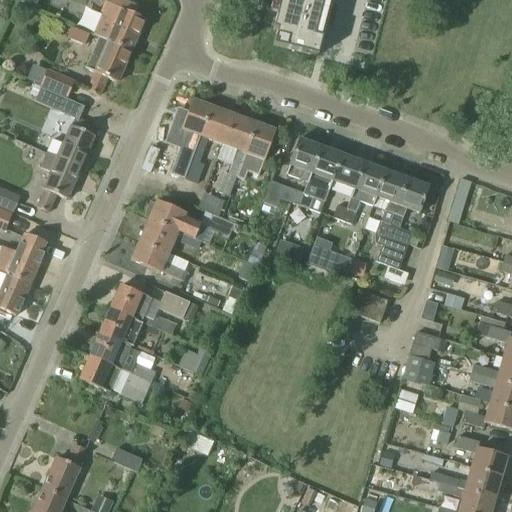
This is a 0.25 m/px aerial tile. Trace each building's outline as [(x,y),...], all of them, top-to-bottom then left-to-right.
[(16,0),(16,1),(35,9),(38,0),(16,0)] [(131,51),(144,21),(134,16),(137,8),(118,0),(106,0),(101,13),(104,14),(94,36),(98,38),(108,42),(108,41),(131,51)] [(323,0),(280,0),(272,30),(277,31),(273,46),(317,58),(322,39),(313,37),(323,0)] [(69,38),(89,47),(93,36),(73,28),(69,38)] [(131,51),(108,41),(108,42),(98,38),(84,71),(95,75),(87,93),(99,98),(106,80),(116,85),(131,51)] [(72,83),(47,72),(41,87),(66,98),(72,83)] [(40,89),(34,102),(59,113),(65,100),(40,89)] [(184,181),(211,109),(191,102),(180,131),(192,135),(183,159),(178,157),(171,176),(184,181)] [(207,141),(222,146),(232,117),(211,109),(184,181),(196,186),(204,166),(198,164),(207,141)] [(232,117),(222,146),(217,160),(232,166),(228,176),(224,175),(217,193),(229,198),(236,179),(256,126),(232,117)] [(46,155),(80,169),(93,137),(91,137),(95,128),(74,119),(63,146),(52,141),(46,155)] [(256,126),(236,179),(244,183),(254,158),(264,162),(275,133),(256,126)] [(320,149),(298,141),(288,168),(289,168),(285,177),(307,185),(320,149)] [(307,185),(298,208),(310,212),(314,200),(323,204),(341,157),(320,149),(307,185)] [(46,155),(39,170),(50,174),(43,191),(44,192),(36,210),(48,215),(56,197),(66,201),(80,169),(46,155)] [(341,157),(323,204),(325,205),(333,184),(354,191),(364,165),(341,157)] [(364,165),(354,191),(356,192),(349,211),(355,214),(359,204),(371,208),(384,173),(364,165)] [(384,173),(371,208),(393,216),(406,180),(384,173)] [(406,180),(393,216),(394,217),(390,228),(389,227),(385,238),(408,247),(412,236),(399,230),(406,210),(419,215),(428,189),(406,180)] [(460,180),(456,194),(467,197),(471,184),(460,180)] [(271,184),(263,205),(277,210),(284,189),(271,184)] [(0,208),(12,214),(19,199),(0,191),(0,208)] [(149,220),(177,233),(202,244),(205,237),(197,234),(200,226),(183,219),(185,215),(157,203),(155,206),(150,203),(145,215),(150,217),(149,220)] [(352,226),(356,214),(355,214),(349,211),(337,207),(332,219),(352,226)] [(0,231),(6,234),(14,216),(0,209),(0,231)] [(447,223),(448,223),(458,226),(461,215),(450,211),(447,223)] [(235,228),(212,218),(206,231),(230,241),(235,228)] [(202,244),(177,233),(149,220),(139,244),(167,257),(174,239),(199,251),(202,244)] [(375,236),(385,239),(381,248),(381,250),(404,259),(408,247),(385,238),(389,227),(380,224),(375,236)] [(16,255),(2,249),(0,253),(0,273),(29,286),(43,255),(41,254),(45,245),(24,236),(16,255)] [(385,239),(375,236),(374,238),(375,246),(381,248),(385,239)] [(276,257),(297,265),(303,250),(281,242),(276,257)] [(164,263),(167,257),(139,244),(131,262),(159,274),(164,263)] [(441,247),(435,269),(447,273),(453,251),(441,247)] [(404,259),(381,250),(376,263),(399,271),(404,259)] [(263,257),(250,251),(245,262),(257,267),(262,256),(263,257)] [(329,253),(322,272),(345,280),(352,261),(329,253)] [(511,267),(504,265),(501,273),(511,276),(511,267)] [(444,286),(447,275),(436,272),(433,283),(444,286)] [(29,286),(0,273),(0,311),(15,318),(29,286)] [(141,324),(151,328),(150,329),(160,333),(165,322),(154,317),(152,322),(144,318),(151,301),(120,287),(110,310),(141,324)] [(373,297),(357,292),(349,314),(365,320),(373,297)] [(182,321),(189,305),(165,294),(158,310),(182,321)] [(447,296),(444,307),(457,311),(460,299),(447,296)] [(373,297),(365,320),(379,325),(387,303),(373,297)] [(420,321),(432,324),(437,306),(425,303),(420,321)] [(511,307),(497,303),(494,315),(511,319),(511,307)] [(141,324),(110,310),(99,334),(130,348),(141,324)] [(480,318),(478,326),(503,333),(505,325),(480,318)] [(503,358),(511,360),(511,340),(508,339),(510,335),(503,333),(478,326),(475,336),(507,346),(503,358)] [(130,348),(99,334),(89,358),(120,371),(130,348)] [(439,341),(416,334),(412,346),(435,353),(439,341)] [(198,337),(194,346),(213,355),(218,344),(198,337)] [(183,348),(179,370),(204,375),(208,353),(183,348)] [(120,371),(89,358),(79,382),(110,395),(120,371)] [(427,363),(408,358),(401,380),(403,380),(429,388),(435,365),(427,363)] [(471,374),(496,381),(511,385),(511,360),(503,358),(498,375),(474,367),(471,374)] [(459,363),(457,371),(470,374),(472,366),(459,363)] [(150,384),(153,385),(157,375),(136,366),(132,376),(139,379),(135,390),(145,394),(150,384)] [(493,391),(489,405),(511,411),(511,385),(496,381),(471,374),(469,383),(493,391)] [(132,376),(124,395),(145,404),(153,385),(150,384),(145,394),(135,390),(139,379),(132,376)] [(511,411),(489,405),(485,419),(464,413),(461,424),(482,430),(484,425),(511,432),(511,411)] [(182,447),(206,458),(213,444),(188,432),(182,447)] [(471,469),(501,477),(506,458),(476,449),(478,444),(458,438),(454,449),(475,455),(471,469)] [(42,491),(65,501),(79,470),(78,469),(86,451),(74,446),(66,464),(56,459),(42,491)] [(114,450),(109,462),(134,472),(139,460),(114,450)] [(379,467),(390,470),(394,455),(382,452),(379,467)] [(464,492),(494,501),(501,477),(471,469),(466,486),(464,492)] [(431,475),(428,490),(453,495),(456,480),(431,475)] [(42,491),(32,511),(60,511),(65,501),(42,491)] [(462,500),(458,511),(490,511),(494,501),(464,492),(462,500)] [(97,497),(90,511),(108,511),(113,503),(97,497)] [(360,511),(373,511),(377,503),(365,499),(360,511)]
